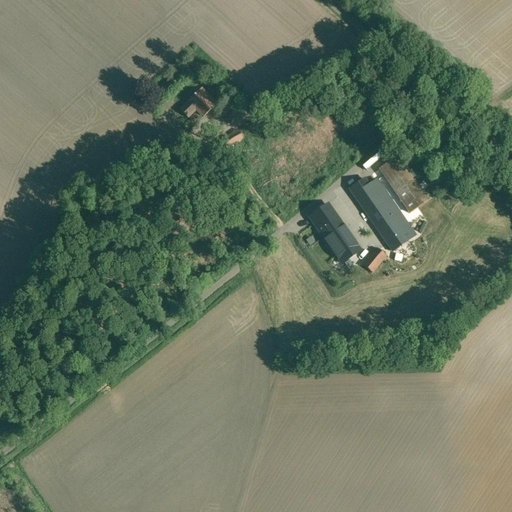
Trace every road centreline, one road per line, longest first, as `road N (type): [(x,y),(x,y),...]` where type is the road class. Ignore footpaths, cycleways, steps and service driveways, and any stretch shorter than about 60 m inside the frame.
road 1 (residential): [(0,441),(429,90)]
road 2 (residential): [(320,0),(429,90)]
